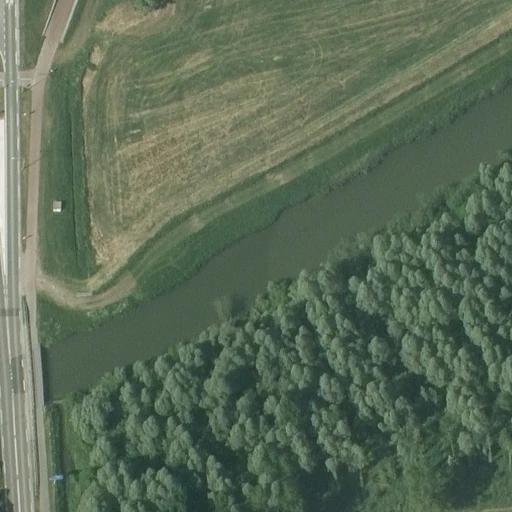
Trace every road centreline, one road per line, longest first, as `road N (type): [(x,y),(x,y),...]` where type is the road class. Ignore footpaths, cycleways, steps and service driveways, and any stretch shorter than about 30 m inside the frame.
road 1 (primary): [(3,305),(13,199),(9,13)]
road 2 (primary): [(20,511),(3,305)]
